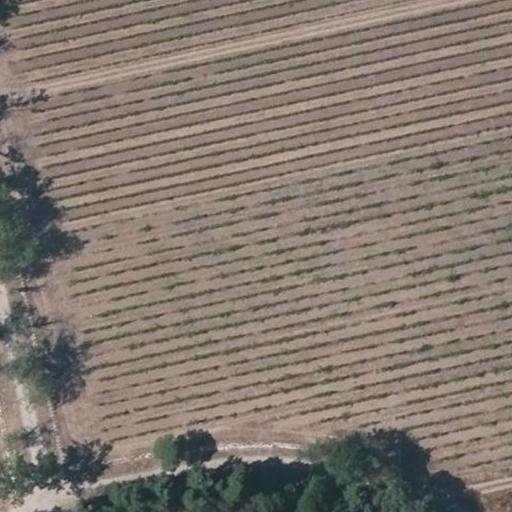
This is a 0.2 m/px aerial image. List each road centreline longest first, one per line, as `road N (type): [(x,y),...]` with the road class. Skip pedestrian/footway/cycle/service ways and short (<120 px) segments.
road 1 (track): [(48,488),(97,473),(213,463),(300,464),(440,495),(511,482)]
road 2 (track): [(0,270),(48,488),(19,511)]
